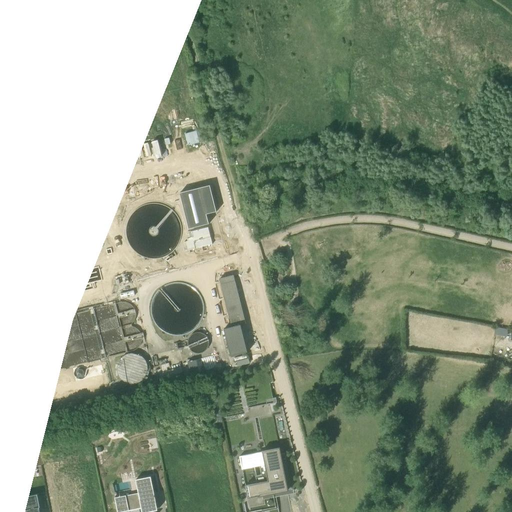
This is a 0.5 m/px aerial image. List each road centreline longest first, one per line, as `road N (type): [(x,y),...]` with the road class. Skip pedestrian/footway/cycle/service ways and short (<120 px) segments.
road 1 (unclassified): [(316,511),(242,230)]
road 2 (track): [(242,230),(182,0)]
